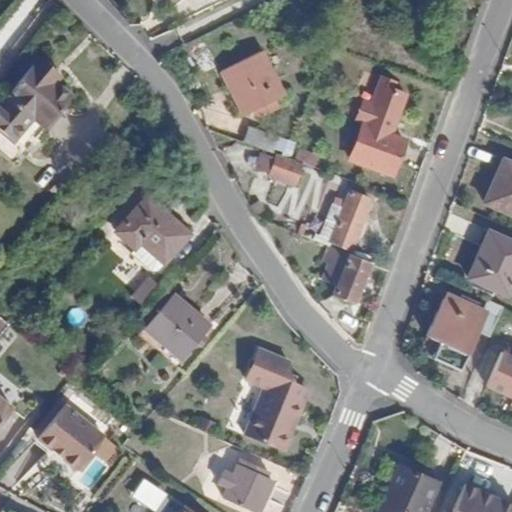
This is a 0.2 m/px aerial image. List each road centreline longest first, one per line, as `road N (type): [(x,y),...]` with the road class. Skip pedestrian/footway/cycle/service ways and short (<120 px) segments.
road 1 (residential): [(81,0),(176,98),(262,250),(334,348),(373,371)]
road 2 (residential): [(505,0),(373,371)]
road 3 (residential): [(373,371),(511,445)]
road 4 (residential): [(373,371),(310,511)]
road 5 (unknown): [(132,52),(250,0)]
